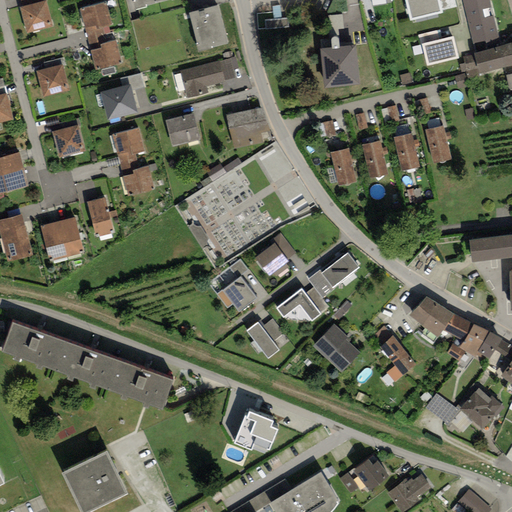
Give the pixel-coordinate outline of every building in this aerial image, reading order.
[(53,27),(46,0),(44,1),(22,6),(19,7),(26,33),(53,27)] [(438,0),(404,0),(409,20),(442,13),(441,10),(438,0)] [(438,0),(441,10),(456,7),(454,0),(438,0)] [(462,0),(475,53),(500,47),(489,0),(462,0)] [(106,2),(79,9),(85,28),(95,26),(96,29),(102,28),(112,25),(106,2)] [(197,44),(195,44),(198,53),(228,44),(218,5),(189,13),(197,44)] [(259,20),(260,30),(280,29),(279,19),(259,20)] [(107,43),(102,28),(96,29),(95,26),(85,28),(90,50),(101,48),(100,45),(107,43)] [(420,44),(421,44),(439,40),(437,30),(418,35),(420,44)] [(439,40),(421,44),(427,66),(459,59),(453,36),(439,40)] [(101,48),(90,50),(95,70),(121,63),(115,41),(107,43),(100,45),(101,48)] [(475,53),(474,54),(475,55),(479,74),(511,65),(511,43),(500,47),(475,53)] [(355,46),(320,50),(324,87),(359,83),(355,46)] [(479,74),(475,55),(464,58),(465,63),(460,64),(462,73),(466,72),(467,79),(480,76),(479,74)] [(43,62),(45,69),(63,65),(63,66),(66,65),(64,57),(43,62)] [(235,57),(220,61),(225,81),(236,78),(234,69),(238,68),(235,57)] [(187,99),(207,94),(205,87),(225,82),(225,81),(220,61),(180,71),(187,99)] [(45,69),(36,71),(42,97),(69,91),(63,66),(63,65),(45,69)] [(120,78),(122,87),(130,85),(132,91),(145,88),(142,73),(120,78)] [(122,87),(100,92),(107,120),(137,112),(132,91),(130,85),(122,87)] [(7,94),(0,95),(0,122),(14,119),(7,94)] [(397,107),(383,110),(385,122),(399,119),(397,107)] [(226,116),(233,150),(263,143),(261,134),(266,132),(261,108),(226,116)] [(165,120),(172,147),(199,140),(193,114),(165,120)] [(360,127),(368,125),(365,115),(357,117),(360,127)] [(320,125),(323,137),(336,134),(333,122),(320,125)] [(79,124),(51,132),(59,159),(86,151),(79,124)] [(139,127),(111,135),(121,171),(139,166),(135,154),(145,151),(139,127)] [(444,127),(426,131),(434,163),(451,159),(444,127)] [(411,134),(394,138),(401,170),(419,166),(411,134)] [(380,141),(362,146),(370,177),(387,173),(380,141)] [(348,149),(331,154),(338,185),(356,181),(348,149)] [(0,158),(0,175),(23,169),(19,153),(0,158)] [(200,182),(204,188),(241,163),(238,158),(223,168),(220,164),(207,173),(209,176),(200,182)] [(133,174),(122,176),(127,196),(154,189),(148,167),(133,171),(133,174)] [(0,194),(28,187),(23,169),(0,175),(0,194)] [(109,231),(113,230),(105,198),(87,202),(95,234),(98,234),(99,237),(110,234),(109,231)] [(21,215),(0,220),(0,235),(7,263),(32,256),(21,215)] [(57,222),(67,258),(80,254),(79,251),(84,250),(75,217),(57,222)] [(53,262),(67,258),(57,222),(40,227),(49,257),(52,257),(53,262)] [(281,233),(273,239),(288,259),(296,253),(281,233)] [(511,235),(469,240),(471,262),(511,258),(511,235)] [(275,243),(255,258),(269,277),(273,274),(276,277),(289,268),(286,264),(289,262),(275,243)] [(348,254),(322,273),(333,288),(359,268),(348,254)] [(322,273),(319,271),(307,279),(313,288),(322,298),(334,290),(333,288),(322,273)] [(241,277),(223,291),(222,290),(217,294),(228,308),(233,304),(239,312),(257,298),(241,277)] [(313,288),(305,294),(320,313),(321,313),(328,307),(322,298),(313,288)] [(312,322),(321,315),(320,313),(305,294),(301,289),(276,308),(283,318),(285,317),(311,321),(312,322)] [(455,315),(426,297),(409,315),(437,337),(442,330),(455,315)] [(473,325),(455,315),(442,330),(462,342),(473,325)] [(272,319),(262,328),(272,342),(283,333),(272,319)] [(54,371),(65,342),(13,322),(2,352),(54,371)] [(268,359),(279,351),(272,342),(262,328),(258,322),(247,331),(268,359)] [(347,337),(333,324),(312,347),(341,373),(360,353),(345,339),(347,337)] [(490,332),(473,325),(462,342),(460,349),(453,344),(447,353),(458,362),(465,352),(479,359),(482,355),(477,352),(490,332)] [(392,337),(384,326),(375,334),(383,344),(392,337)] [(502,339),(490,332),(477,352),(482,355),(489,359),(495,350),(507,358),(511,349),(511,348),(500,341),(502,339)] [(383,344),(380,347),(381,348),(395,365),(386,372),(395,382),(416,365),(393,336),(392,337),(383,344)] [(118,361),(65,342),(54,371),(107,390),(118,361)] [(511,360),(501,376),(511,384),(511,360)] [(173,381),(118,361),(107,390),(162,410),(173,381)] [(504,408),(491,396),(489,398),(478,389),(461,408),(460,409),(461,411),(483,431),(504,408)] [(455,408),(436,394),(425,408),(447,426),(461,411),(460,409),(461,408),(458,405),(455,408)] [(274,421),(249,412),(247,417),(244,416),(234,444),(251,450),(253,445),(269,451),(278,430),(271,427),(274,421)] [(91,511),(127,494),(106,452),(62,473),(80,511),(91,511)] [(368,459),(353,471),(370,491),(389,476),(378,461),(373,465),(368,459)] [(292,490),(270,504),(275,511),(333,511),(336,509),(341,504),(321,473),(292,490)] [(347,473),(340,479),(351,494),(358,488),(347,473)] [(406,479),(387,493),(400,511),(404,511),(420,501),(417,497),(431,487),(422,474),(413,480),(412,478),(408,481),(406,479)] [(231,511),(255,511),(270,504),(292,490),(284,480),(231,511)] [(469,489),(458,501),(470,511),(488,511),(492,509),(469,489)]
